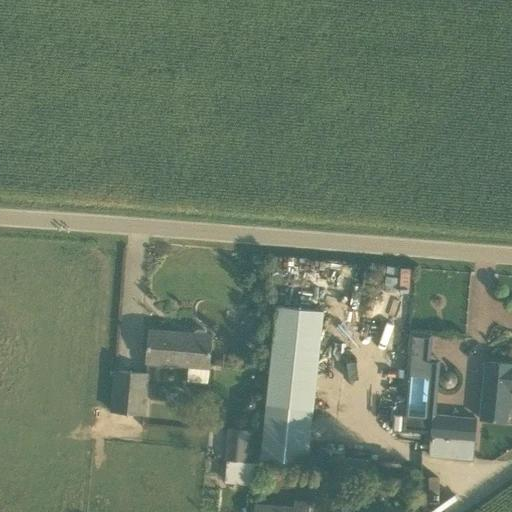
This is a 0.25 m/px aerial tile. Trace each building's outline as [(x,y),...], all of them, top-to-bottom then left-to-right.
[(267,404),(290,406),(313,408),(323,310),(277,305),(267,404)] [(208,383),(209,367),(212,336),(150,330),(147,362),(188,365),(187,381),(208,383)] [(511,363),(486,361),(481,419),(508,422),(510,407),(511,407),(511,363)] [(145,414),(149,374),(114,370),(110,411),(145,414)] [(473,459),(477,418),(433,414),(430,455),(473,459)] [(226,460),(227,460),(253,463),(256,430),(229,428),(226,460)] [(307,511),(309,501),(294,500),(294,507),(255,504),(254,511),(307,511)]
